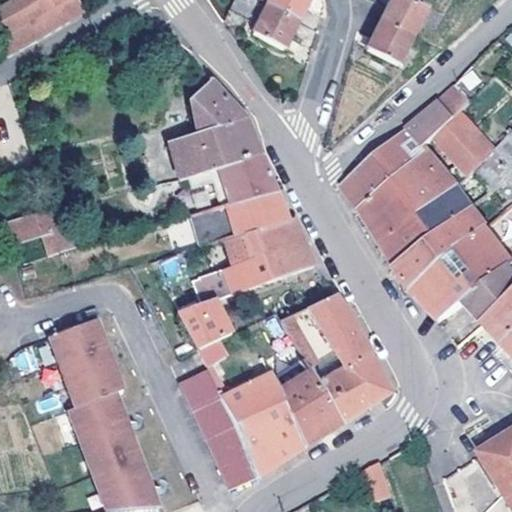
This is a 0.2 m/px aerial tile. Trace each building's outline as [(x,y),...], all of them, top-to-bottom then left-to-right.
[(17,0),(18,1),(0,11),(0,47),(8,60),(68,24),(60,7),(70,0),(17,0)] [(68,24),(83,15),(74,0),(70,0),(60,7),(68,24)] [(266,8),(250,0),(233,0),(226,15),(255,29),(266,8)] [(270,0),(266,8),(298,24),(304,12),(310,0),(270,0)] [(391,0),(388,8),(380,24),(412,40),(427,12),(403,0),(391,0)] [(298,24),(266,8),(255,29),(251,37),(283,53),(291,37),(298,24)] [(412,40),(380,24),(374,35),(366,51),(398,68),(412,40)] [(168,145),(178,182),(189,179),(261,158),(255,144),(245,119),(210,82),(189,103),(195,136),(168,145)] [(374,159),(392,183),(427,154),(423,149),(433,140),(461,113),(468,106),(453,89),(420,119),(374,159)] [(433,140),(466,179),(473,173),(496,152),(461,113),(433,140)] [(496,152),(473,173),(492,195),(508,180),(511,176),(511,139),(511,138),(496,152)] [(392,183),(358,211),(368,228),(379,246),(456,188),(427,154),(392,183)] [(261,158),(189,179),(192,190),(221,182),(229,207),(275,194),(266,173),(261,158)] [(357,213),(358,211),(392,183),(374,159),(340,189),(346,198),(357,213)] [(456,188),(379,246),(387,259),(394,271),(472,209),(456,188)] [(190,218),(200,250),(243,237),(287,224),(279,204),(275,194),(229,207),(190,218)] [(485,228),(472,209),(394,271),(399,280),(409,296),(485,228)] [(61,212),(45,216),(47,222),(63,218),(61,212)] [(47,222),(45,216),(9,227),(14,245),(42,238),(50,236),(47,222)] [(63,218),(47,222),(50,236),(56,257),(72,252),(63,218)] [(492,229),(508,246),(511,242),(511,228),(503,219),(492,229)] [(243,237),(252,261),(302,244),(299,234),(293,222),(287,224),(243,237)] [(485,228),(409,296),(411,299),(420,308),(437,324),(460,306),(511,265),(511,264),(488,231),(485,228)] [(42,238),(48,259),(56,257),(50,236),(42,238)] [(252,261),(196,280),(209,303),(211,305),(313,269),(308,258),(302,244),(252,261)] [(511,267),(511,265),(460,306),(472,318),(482,328),(511,300),(511,267)] [(390,395),(370,359),(346,313),(344,313),(333,298),(279,325),(309,374),(337,420),(341,426),(360,414),(390,395)] [(511,300),(482,328),(490,337),(504,351),(511,343),(511,300)] [(178,317),(196,355),(218,343),(229,338),(215,312),(211,305),(209,303),(178,317)] [(45,340),(52,358),(97,346),(95,340),(99,338),(93,322),(45,340)] [(218,343),(196,355),(203,368),(225,356),(218,343)] [(97,346),(52,358),(73,411),(66,413),(104,511),(119,511),(146,510),(135,481),(144,477),(131,443),(123,446),(110,414),(119,411),(112,395),(120,392),(114,377),(110,379),(104,365),(109,363),(103,347),(98,349),(97,346)] [(114,377),(109,363),(104,365),(110,379),(114,377)] [(219,400),(206,373),(178,387),(229,493),(243,486),(258,480),(219,400)] [(337,420),(309,374),(278,394),(304,450),(324,438),(320,432),(337,420)] [(270,378),(219,400),(258,480),(279,466),(304,450),(278,394),(270,378)] [(131,443),(119,411),(110,414),(123,446),(131,443)] [(341,426),(337,420),(320,432),(324,438),(341,426)] [(511,490),(511,438),(505,443),(480,460),(503,496),(511,490)] [(377,468),(362,477),(373,505),(389,499),(377,468)] [(511,490),(503,496),(511,510),(511,490)]
